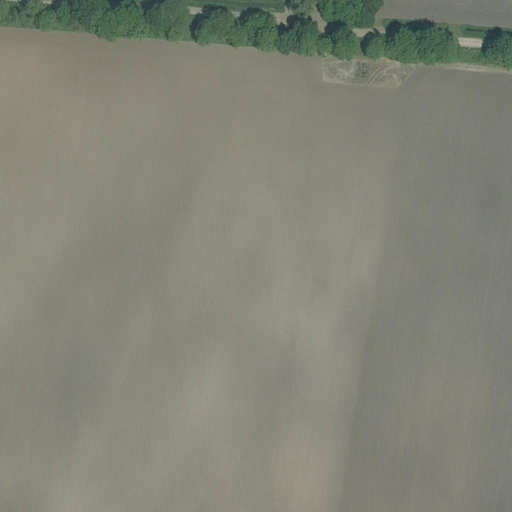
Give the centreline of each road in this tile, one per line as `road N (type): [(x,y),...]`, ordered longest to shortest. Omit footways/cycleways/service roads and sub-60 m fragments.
road 1 (track): [(314,23),(41,0)]
road 2 (track): [(511,44),(314,23)]
